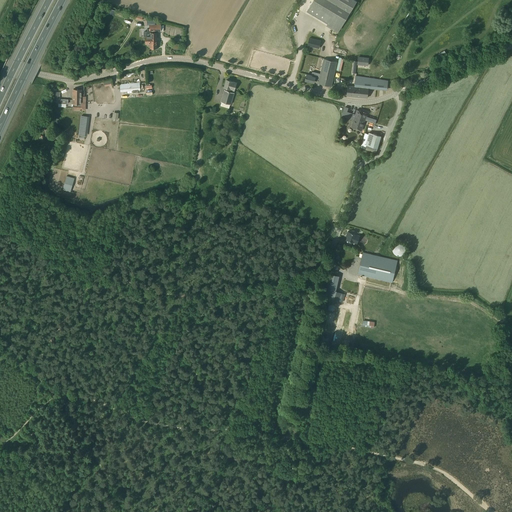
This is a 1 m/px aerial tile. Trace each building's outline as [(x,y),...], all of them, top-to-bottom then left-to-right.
[(314,0),(307,12),(334,28),(333,30),(338,33),(357,2),(354,0),(314,0)] [(152,18),(148,18),(148,25),(149,25),(149,32),(161,32),(161,24),(155,24),(155,20),(152,20),(152,18)] [(158,36),(158,33),(153,33),(148,33),(148,36),(146,36),(146,43),(151,43),(151,48),(159,48),(159,36),(158,36)] [(321,40),(309,37),(307,45),(319,48),(321,40)] [(359,57),(358,64),(368,66),(369,58),(359,57)] [(331,89),(335,71),(338,62),(324,58),(320,74),(308,71),(306,80),(315,83),(315,81),(319,82),(318,86),(331,89)] [(357,76),(355,86),(348,86),(347,96),(367,98),(368,88),(387,91),(389,80),(357,76)] [(224,87),(228,88),(227,90),(231,92),(232,90),(234,90),(237,83),(227,80),(224,87)] [(141,90),(140,82),(120,84),(121,92),(141,90)] [(86,97),(82,97),(82,89),(73,89),(73,103),(74,103),(73,106),(81,107),(81,103),(85,104),(86,97)] [(227,90),(224,90),(221,102),(231,105),(235,93),(231,92),(227,90)] [(342,116),(350,119),(352,114),(347,112),(348,108),(345,107),(342,116)] [(357,110),(354,120),(359,122),(360,118),(365,120),(368,113),(357,110)] [(87,117),(81,116),(79,135),(85,136),(87,117)] [(363,129),(365,120),(360,118),(359,122),(354,120),(351,127),(362,131),(363,129)] [(381,136),(369,133),(365,145),(366,145),(365,149),(376,153),(378,148),(381,136)] [(74,178),(67,176),(63,187),(71,189),(74,178)] [(350,233),(349,232),(347,236),(349,237),(347,240),(347,242),(347,243),(351,244),(352,244),(352,242),(357,244),(359,240),(360,236),(356,235),(350,233)] [(400,242),(399,242),(398,242),(397,242),(396,243),(395,243),(394,244),(394,245),(393,245),(393,246),(393,247),(392,248),(392,249),(392,250),(393,251),(393,252),(394,253),(395,254),(396,255),(397,255),(397,256),(398,256),(399,256),(400,256),(401,256),(402,256),(403,255),(404,254),(405,254),(405,253),(406,252),(406,251),(406,250),(407,250),(407,249),(407,248),(406,247),(406,246),(406,245),(405,244),(404,244),(404,243),(403,243),(402,242),(401,242),(400,242)] [(398,260),(363,252),(358,275),(392,283),(398,260)] [(336,272),(331,271),(324,296),(342,302),(345,294),(336,291),(339,276),(335,275),(336,272)] [(337,325),(334,340),(341,342),(344,327),(337,325)]
